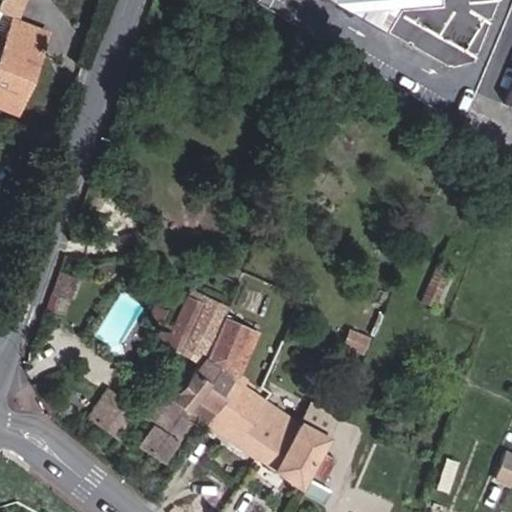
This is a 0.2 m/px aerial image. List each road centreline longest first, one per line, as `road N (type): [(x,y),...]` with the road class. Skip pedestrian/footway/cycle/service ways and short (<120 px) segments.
road 1 (unclassified): [(135,0),(19,309)]
road 2 (unknown): [(326,0),(449,91),(467,91),(492,68),(511,8)]
road 3 (tertiary): [(126,511),(29,438),(0,429)]
